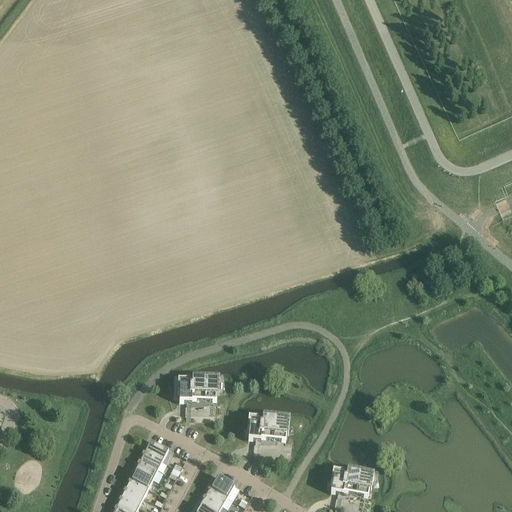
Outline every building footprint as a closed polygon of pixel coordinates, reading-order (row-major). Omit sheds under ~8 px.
[(178,398),(180,398),(179,406),(192,406),(192,404),(216,405),(217,397),(219,398),(219,382),(193,381),(192,385),(187,385),(187,383),(178,383),(178,398)] [(247,436),(249,436),(248,444),(261,445),(261,443),(285,445),(286,438),(288,438),(290,422),(263,420),(263,424),(257,423),(257,421),(249,421),(247,436)] [(162,465),(169,453),(151,443),(145,456),(162,465)] [(145,456),(140,465),(158,474),(162,465),(145,456)] [(140,465),(135,474),(153,483),(158,486),(163,476),(158,474),(140,465)] [(135,474),(131,483),(148,492),(153,483),(135,474)] [(348,474),(347,478),(342,477),(342,475),(333,474),(330,489),(332,489),(331,496),(343,499),(343,497),(367,501),(369,494),(371,494),(374,479),(348,474)] [(217,479),(210,491),(228,501),(235,489),(217,479)] [(148,492),(131,483),(126,492),(144,501),(148,492)] [(210,491),(205,499),(222,510),(228,501),(210,491)] [(126,492),(121,501),(139,510),(144,501),(126,492)] [(205,499),(200,508),(206,511),(221,511),(222,510),(205,499)] [(138,511),(139,510),(121,501),(117,510),(120,511),(138,511)] [(241,503),(238,507),(245,511),(247,507),(241,503)]
